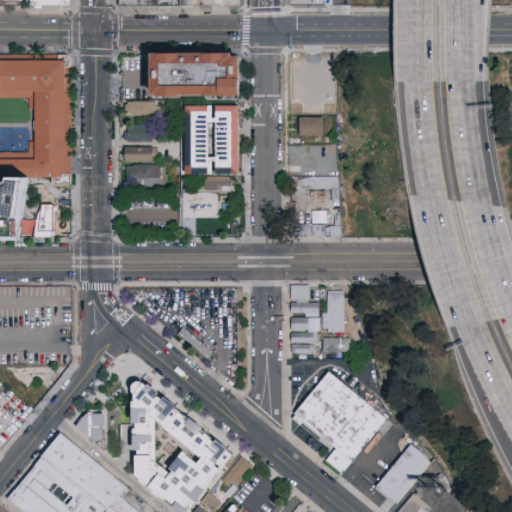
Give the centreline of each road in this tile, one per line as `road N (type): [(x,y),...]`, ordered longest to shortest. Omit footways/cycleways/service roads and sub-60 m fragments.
road 1 (tertiary): [(100,302),(352,511)]
road 2 (secondary): [(267,263),(511,263)]
road 3 (tertiary): [(99,264),(98,34)]
road 4 (residential): [(266,34),(267,263)]
road 5 (residential): [(267,263),(266,439)]
road 6 (residential): [(109,343),(0,478)]
road 7 (secondary): [(99,264),(267,263)]
road 8 (secondary): [(266,34),(98,34)]
road 9 (motorway): [(434,192),(472,329)]
road 10 (secondary): [(404,34),(266,34)]
